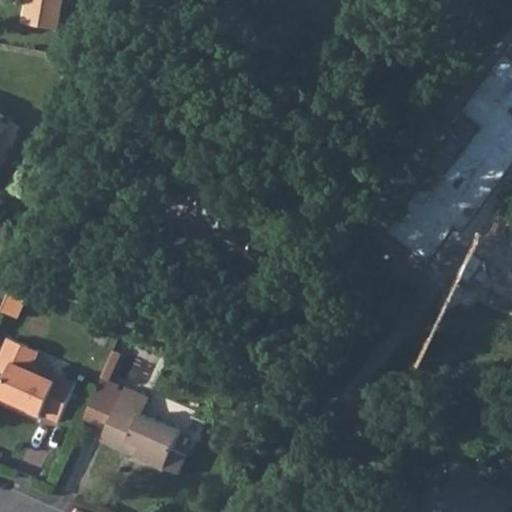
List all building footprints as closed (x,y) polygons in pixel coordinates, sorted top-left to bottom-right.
[(28,0),(25,22),(61,28),(65,0),(28,0)] [(178,145),(164,138),(157,152),(171,158),(178,145)] [(267,207),(201,176),(180,220),(268,261),(278,239),(257,229),(267,207)] [(32,368),(40,349),(11,337),(0,361),(0,368),(8,372),(0,390),(0,397),(13,404),(15,399),(26,404),(24,409),(42,416),(44,412),(61,419),(77,382),(59,374),(57,379),(32,368)] [(109,379),(121,352),(115,349),(103,376),(85,415),(108,425),(123,391),(116,388),(118,383),(109,379)] [(150,397),(125,386),(123,391),(108,425),(102,439),(137,454),(147,458),(145,462),(164,471),(166,467),(180,473),(188,454),(175,448),(183,430),(143,412),(150,397)] [(15,399),(13,404),(24,409),(26,404),(15,399)] [(439,474),(457,448),(444,439),(426,465),(439,474)] [(294,457),(284,446),(276,453),(286,464),(294,457)] [(147,458),(137,454),(136,458),(145,462),(147,458)] [(487,476),(467,464),(454,485),(444,478),(430,500),(441,506),(440,508),(446,511),(505,511),(511,501),(511,494),(486,478),(487,476)]
